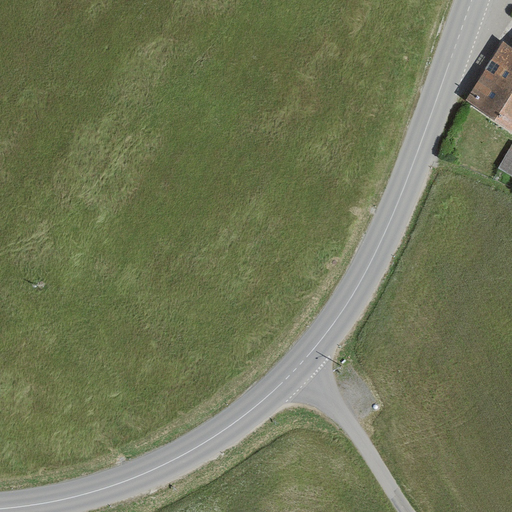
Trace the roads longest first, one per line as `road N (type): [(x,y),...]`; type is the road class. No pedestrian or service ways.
road 1 (tertiary): [(306,371),(374,272),(475,0)]
road 2 (tertiary): [(19,511),(108,496),(192,459),(306,371)]
road 3 (unclassified): [(306,371),(405,511)]
